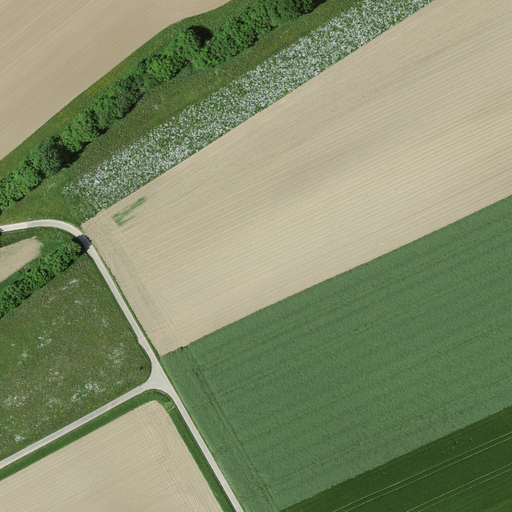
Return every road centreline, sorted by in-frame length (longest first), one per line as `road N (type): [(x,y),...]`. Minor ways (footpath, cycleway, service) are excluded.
road 1 (track): [(241,511),(88,248),(68,227),(0,227)]
road 2 (track): [(163,373),(0,464)]
